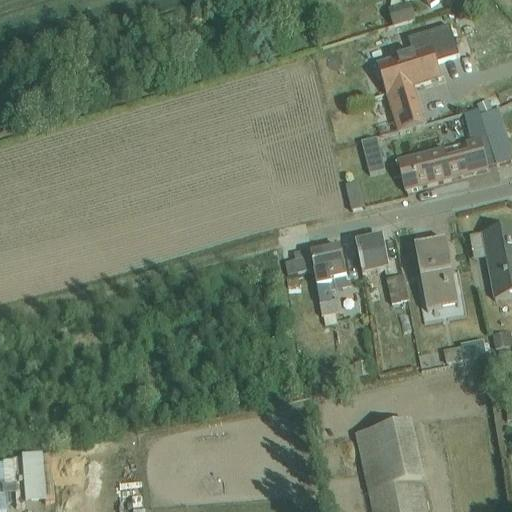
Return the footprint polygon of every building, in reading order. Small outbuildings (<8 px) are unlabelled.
[(406,0),(407,1),(408,0),(423,0),(430,8),(441,0),(406,0)] [(410,5),(388,13),(393,29),(415,21),(410,5)] [(408,29),(388,36),(395,53),(405,49),(407,55),(448,40),(440,16),(408,27),(408,29)] [(432,51),(367,71),(376,101),(377,101),(414,89),(441,81),(432,51)] [(414,89),(377,101),(384,122),(393,119),(398,137),(426,128),(414,89)] [(511,154),(499,111),(482,119),(487,135),(488,141),(496,167),(496,168),(511,163),(511,154)] [(480,112),(464,117),(470,140),(487,135),(482,119),(480,112)] [(377,141),(361,145),(369,177),(385,173),(377,141)] [(488,141),(481,142),(488,169),(496,167),(488,141)] [(481,142),(398,164),(406,195),(489,173),(488,169),(481,142)] [(355,210),(369,207),(364,183),(350,186),(355,210)] [(511,231),(483,237),(488,261),(496,303),(511,300),(511,231)] [(483,237),(470,240),(474,264),(488,261),(483,237)] [(383,242),(357,248),(366,289),(364,289),(369,315),(383,312),(378,286),(386,285),(392,309),(409,305),(405,279),(388,282),(387,275),(390,274),(383,242)] [(417,249),(416,249),(427,316),(459,310),(447,244),(445,244),(446,245),(417,251),(417,249)] [(341,251),(312,258),(326,321),(342,318),(339,304),(332,305),(330,294),(351,290),(350,284),(348,284),(342,256),(341,251)] [(511,338),(511,336),(493,339),(495,353),(511,349),(511,338)] [(462,351),(444,354),(446,366),(486,359),(484,344),(461,348),(462,351)] [(412,427),(355,438),(370,511),(427,511),(422,487),(426,485),(412,427)] [(41,457),(20,458),(24,506),(44,504),(41,457)] [(143,511),(142,501),(132,502),(132,511),(143,511)]
